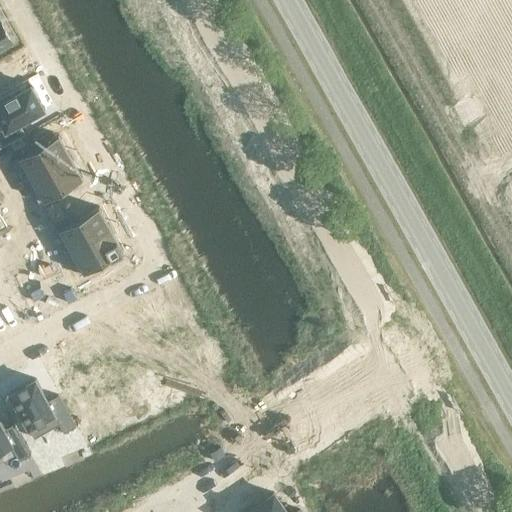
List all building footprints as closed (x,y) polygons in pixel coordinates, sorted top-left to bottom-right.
[(0,18),(0,45),(11,39),(0,18)] [(0,120),(3,127),(0,128),(0,147),(25,133),(20,123),(45,109),(38,96),(33,87),(31,84),(0,101),(0,120)] [(36,146),(10,161),(22,182),(71,155),(58,134),(36,146)] [(21,136),(11,141),(15,149),(25,143),(21,136)] [(71,155),(22,182),(23,183),(27,181),(39,202),(60,190),(83,177),(71,155)] [(58,201),(47,207),(51,214),(62,208),(58,201)] [(76,219),(55,230),(67,252),(111,228),(99,206),(76,219)] [(62,208),(51,214),(55,221),(65,215),(62,208)] [(111,228),(67,252),(79,274),(100,262),(123,250),(111,228)] [(49,264),(38,269),(42,276),(53,271),(49,264)] [(162,306),(58,364),(86,413),(108,400),(113,409),(135,397),(140,406),(186,380),(181,371),(203,358),(180,317),(171,322),(162,306)] [(35,377),(9,392),(34,437),(59,423),(64,432),(76,426),(58,394),(48,400),(35,377)] [(0,422),(0,447),(9,443),(19,460),(31,453),(14,423),(3,429),(0,422)] [(242,511),(302,511),(300,508),(293,511),(287,511),(274,492),(255,505),(253,501),(240,510),(242,511)]
